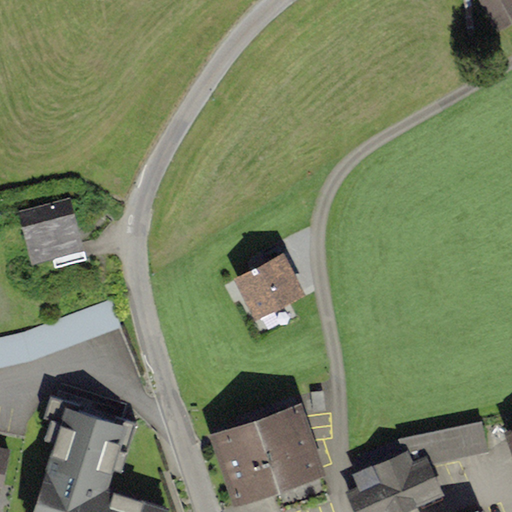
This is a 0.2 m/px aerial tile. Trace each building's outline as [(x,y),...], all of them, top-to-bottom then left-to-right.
[(511,0),(489,0),(502,24),(511,18),(511,0)] [(11,209),(22,259),(79,246),(67,196),(11,209)] [(276,254),(228,278),(253,327),(301,302),(276,254)] [(119,300),(0,330),(0,361),(126,329),(119,300)] [(293,401),(201,433),(228,508),(319,476),(293,401)] [(110,489),(130,422),(62,402),(30,511),(167,511),(169,506),(110,489)] [(511,428),(498,434),(511,472),(511,428)] [(342,489),(351,511),(405,511),(438,499),(422,457),(342,489)]
